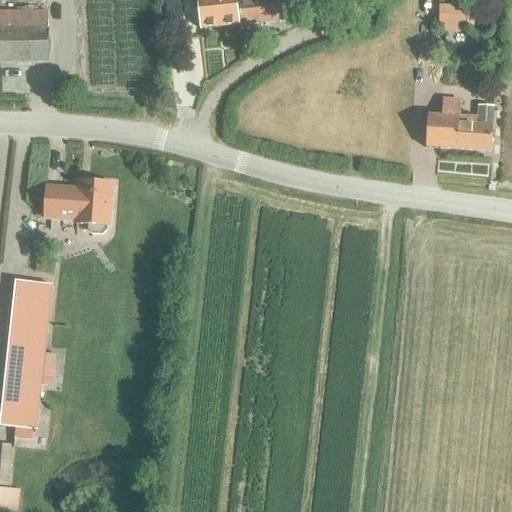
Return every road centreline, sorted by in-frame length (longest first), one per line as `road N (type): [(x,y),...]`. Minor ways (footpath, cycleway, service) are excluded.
road 1 (unclassified): [(511,218),(189,146)]
road 2 (track): [(359,511),(392,195)]
road 3 (unclassified): [(189,146),(203,110),(231,76),(355,16)]
road 4 (unclassified): [(189,146),(0,121)]
